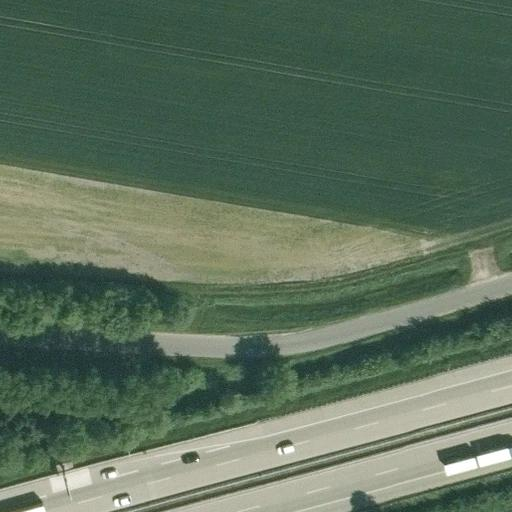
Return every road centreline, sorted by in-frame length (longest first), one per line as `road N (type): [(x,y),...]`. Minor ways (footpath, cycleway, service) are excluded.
road 1 (unclassified): [(511,292),(312,351),(0,333)]
road 2 (motorway): [(511,373),(30,511)]
road 3 (motorway): [(244,511),(511,439)]
